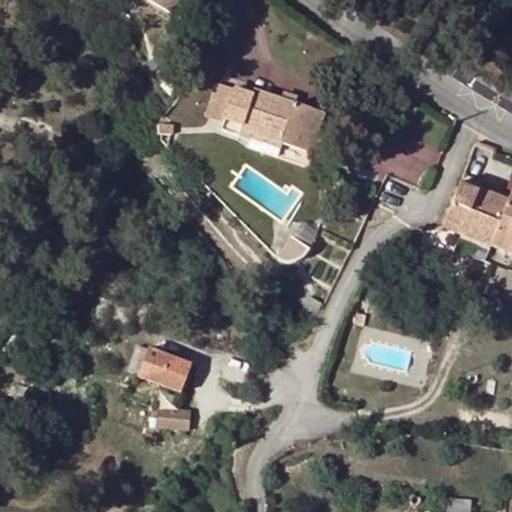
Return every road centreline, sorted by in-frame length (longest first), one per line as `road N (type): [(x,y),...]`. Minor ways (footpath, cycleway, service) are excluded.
road 1 (residential): [(475,116),(432,210),(379,231),(255,469),(256,511)]
road 2 (tertiary): [(302,0),(475,116)]
